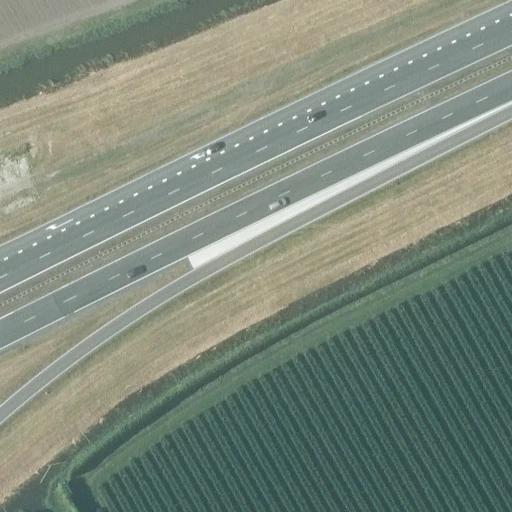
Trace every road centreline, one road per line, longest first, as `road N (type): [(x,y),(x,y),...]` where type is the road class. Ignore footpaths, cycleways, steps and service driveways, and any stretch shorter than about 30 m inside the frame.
road 1 (trunk): [(0,416),(144,306),(511,103)]
road 2 (trunk): [(0,337),(511,86)]
road 3 (trunk): [(511,30),(0,278)]
